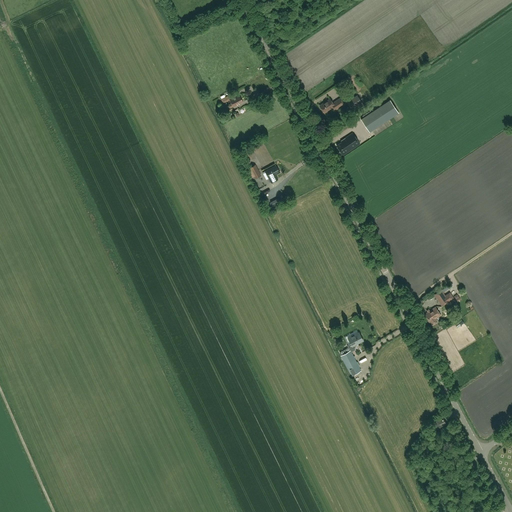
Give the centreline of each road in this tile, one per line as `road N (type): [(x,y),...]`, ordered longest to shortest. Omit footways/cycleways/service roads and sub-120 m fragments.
road 1 (tertiary): [(480,452),(241,0)]
road 2 (track): [(54,511),(0,387)]
